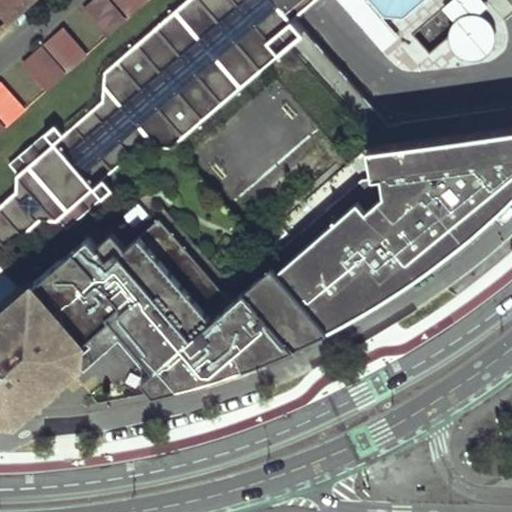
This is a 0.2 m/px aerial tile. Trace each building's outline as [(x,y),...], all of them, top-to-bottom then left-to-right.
[(0,0),(0,31),(35,0),(0,0)] [(0,262),(1,261),(0,259),(0,249),(38,215),(54,215),(65,227),(117,181),(111,174),(143,146),(167,143),(210,103),(276,40),(288,27),(299,16),(285,0),(174,0),(147,29),(106,69),(101,100),(65,131),(52,116),(41,125),(45,129),(7,161),(14,169),(12,186),(0,196),(0,262)] [(98,0),(77,19),(101,45),(150,0),(98,0)] [(285,0),(299,16),(314,2),(316,0),(340,0),(386,49),(405,32),(387,12),(406,12),(419,0),(452,0),(446,5),(463,24),(452,34),(468,53),(479,52),(495,39),(494,30),(477,12),(486,5),(481,0),(285,0)] [(66,29),(24,65),(48,93),(90,57),(66,29)] [(1,81),(0,82),(0,134),(27,110),(1,81)] [(511,127),(370,148),(374,176),(364,177),(271,259),(275,264),(331,327),(348,319),(389,295),(427,270),(464,241),(500,211),(511,198),(511,127)] [(35,282),(86,339),(91,345),(118,321),(174,385),(219,373),(263,358),(306,339),(331,327),(275,264),(234,299),(162,217),(128,246),(115,231),(99,244),(91,234),(35,282)] [(86,339),(35,282),(0,313),(0,404),(5,410),(12,404),(19,398),(28,408),(84,358),(75,348),(86,339)]
